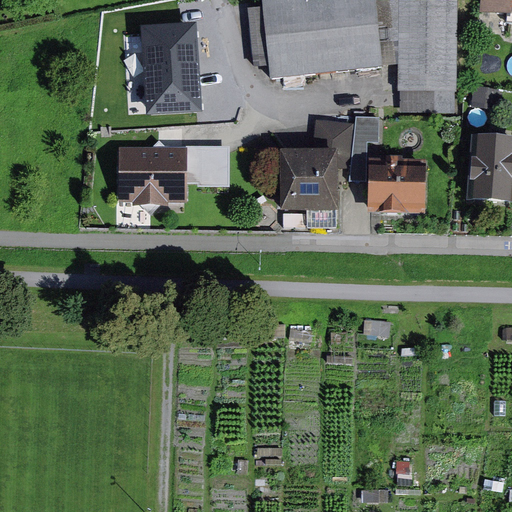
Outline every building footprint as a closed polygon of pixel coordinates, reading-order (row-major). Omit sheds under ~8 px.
[(262,11),(249,12),(252,60),(268,59),(271,85),(401,70),(400,118),(458,118),(462,0),(279,0),(261,2),(262,11)] [(511,0),(490,0),(488,16),(511,19),(511,0)] [(149,72),(153,101),(181,96),(176,68),(149,72)] [(511,144),(479,142),(475,208),(511,209),(511,144)] [(167,151),(161,145),(154,152),(118,152),(119,208),(133,208),(133,212),(168,212),(168,206),(188,206),(188,187),(200,187),(200,191),(232,190),(231,151),(167,151)] [(336,156),(276,158),(278,219),(306,219),(306,234),(339,233),(336,156)] [(365,218),(426,219),(427,167),(366,166),(365,218)]
